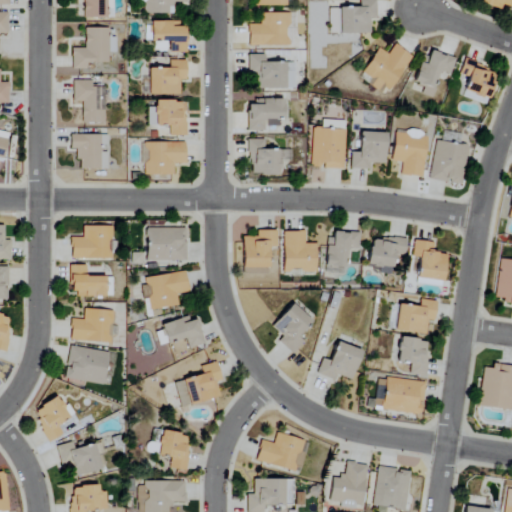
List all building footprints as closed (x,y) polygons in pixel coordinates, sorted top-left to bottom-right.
[(82,0),(82,18),(105,18),(105,0),(82,0)] [(184,0),(139,0),(139,14),(167,14),(166,4),(184,4),(184,0)] [(374,0),(357,0),(358,7),(328,7),(328,33),(369,33),(369,19),(375,19),(374,0)] [(511,0),(480,0),(479,4),(511,11),(511,0)] [(288,13),(258,13),(258,25),(247,25),(246,45),(287,46),(288,13)] [(184,53),(185,23),(149,22),(148,41),(169,41),(168,52),(184,53)] [(71,70),(86,69),(86,63),(107,63),(106,28),(84,29),(84,48),(71,49),(71,70)] [(387,95),(411,56),(393,45),(387,54),(376,48),(361,74),(371,80),(369,84),(387,95)] [(413,83),(423,86),(420,95),(431,98),(439,71),(450,75),(454,58),(429,51),(425,65),(418,63),(413,83)] [(263,55),(248,55),(247,88),(292,89),(293,63),(263,63),(263,55)] [(178,95),(178,80),(184,80),(184,61),(167,61),(167,68),(147,68),(147,95),(178,95)] [(90,81),(71,81),(72,103),(80,102),(81,123),(104,123),(103,85),(90,86),(90,81)] [(246,131),(263,131),(263,127),(281,126),(280,99),(253,100),(253,104),(246,105),(246,131)] [(147,125),(168,126),(168,136),(185,136),(186,101),(154,101),(154,108),(147,108),(147,125)] [(310,128),(309,167),(322,167),(322,169),(342,170),(343,122),(320,121),(320,128),(310,128)] [(393,133),(390,161),(401,163),(399,175),(420,178),(426,132),(405,130),(404,135),(393,133)] [(0,162),(1,163),(8,133),(0,131),(0,162)] [(368,170),(368,164),(383,164),(384,133),(358,132),(357,152),(349,152),(348,169),(368,170)] [(79,170),(106,169),(106,135),(69,136),(69,149),(74,149),(75,161),(79,161),(79,170)] [(277,175),(277,162),(287,162),(287,150),(263,150),(263,140),(248,140),(247,175),(277,175)] [(428,180),(460,184),(465,145),(433,141),(428,180)] [(141,176),(172,175),(172,164),(184,164),(184,143),(141,144),(141,176)] [(2,226),(0,226),(0,260),(8,261),(9,241),(2,241),(2,226)] [(111,259),(111,226),(81,227),(81,238),(69,238),(69,259),(111,259)] [(185,229),(145,229),(144,261),(184,262),(185,229)] [(241,237),(241,272),(267,273),(268,247),(275,248),(275,231),(256,230),(256,237),(241,237)] [(315,272),(315,244),(304,244),(303,231),(282,232),(282,273),(315,272)] [(325,273),(344,274),(345,250),(357,250),(358,233),(327,232),(325,273)] [(366,266),(378,267),(378,273),(390,275),(393,254),(403,256),(405,241),(370,237),(366,266)] [(416,279),(443,281),(444,254),(432,254),(432,242),(412,241),(411,257),(417,258),(416,279)] [(511,261),(498,259),(492,302),(511,304),(511,261)] [(105,297),(105,277),(85,277),(85,265),(68,265),(68,296),(105,297)] [(140,278),(143,299),(147,299),(148,310),(177,307),(175,295),(186,293),(184,272),(140,278)] [(393,331),(425,336),(427,320),(433,321),(435,302),(419,300),(418,308),(397,304),(393,331)] [(270,326),(281,337),(277,341),(290,355),(303,342),(297,336),(310,322),(291,304),(270,326)] [(69,319),(69,342),(110,343),(111,311),(82,310),(82,320),(69,319)] [(0,351),(3,352),(10,318),(0,315),(0,351)] [(159,326),(165,345),(184,339),(187,349),(202,344),(194,316),(159,326)] [(428,342),(399,338),(395,363),(410,365),(408,374),(423,376),(428,342)] [(333,381),(336,375),(349,380),(360,352),(335,342),(328,362),(321,359),(315,374),(333,381)] [(63,379),(102,384),(107,353),(68,347),(63,379)] [(173,383),(175,392),(176,392),(180,408),(218,397),(214,383),(220,381),(214,362),(198,367),(200,375),(173,383)] [(481,368),(477,407),(510,411),(511,396),(511,366),(490,364),(490,369),(481,368)] [(380,410),(419,416),(424,384),(385,378),(380,410)] [(48,443),(62,435),(56,425),(73,416),(65,403),(59,407),(54,398),(30,412),(48,443)] [(156,457),(169,459),(168,469),(183,471),(188,436),(159,432),(156,457)] [(303,442),(274,434),(271,444),(260,441),(254,462),(295,473),(303,442)] [(54,447),(60,466),(66,465),(70,478),(100,469),(95,455),(100,454),(96,443),(72,450),(70,442),(54,447)] [(327,502),(339,503),(339,506),(359,509),(365,465),(344,462),(342,478),(331,476),(327,502)] [(404,510),(408,471),(375,468),(372,506),(404,510)] [(245,495),(244,511),(261,511),(262,507),(290,507),(290,481),(252,480),(252,495),(245,495)] [(183,482),(136,483),(136,511),(166,511),(167,505),(183,504),(183,482)] [(68,511),(84,511),(105,511),(105,492),(97,492),(96,486),(68,487),(68,511)] [(502,511),(511,511),(511,490),(504,490),(502,511)]
